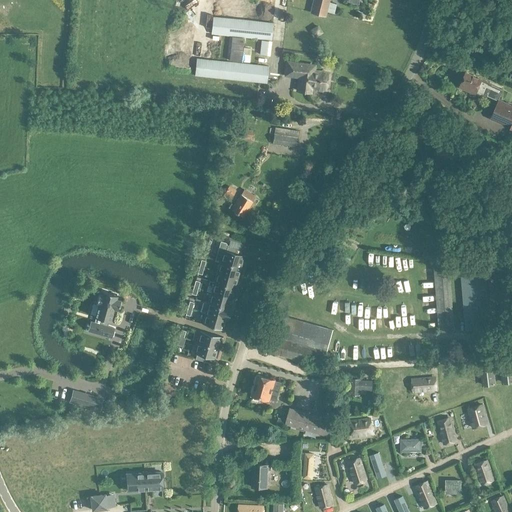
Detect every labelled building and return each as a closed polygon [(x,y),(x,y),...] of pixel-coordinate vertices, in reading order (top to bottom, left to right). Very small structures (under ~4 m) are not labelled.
[(313,0),(311,13),(325,16),(329,0),(313,0)] [(213,18),(211,34),(232,36),(244,37),(271,40),(273,24),(213,18)] [(318,35),(325,30),(320,22),(313,27),(318,35)] [(232,36),(229,62),(241,64),(241,62),(249,63),(251,49),(243,48),(244,37),(232,36)] [(261,40),(260,56),(270,57),(271,41),(261,40)] [(197,59),(195,76),(267,84),(268,67),(241,64),(229,62),(197,59)] [(288,62),(286,75),(304,77),(303,90),(312,91),(312,86),(318,87),(318,88),(319,89),(323,90),(324,89),(325,87),(326,87),(328,72),(314,70),(315,65),(288,62)] [(466,74),(460,88),(486,99),(487,96),(497,101),(502,90),(481,81),(481,80),(466,74)] [(511,110),(498,104),(498,105),(492,118),(511,127),(511,110)] [(303,138),(303,128),(279,127),(278,137),(303,138)] [(474,137),(459,170),(470,174),(484,141),(474,137)] [(458,152),(439,143),(435,153),(436,153),(434,159),(448,165),(450,160),(454,161),(459,163),(464,152),(459,150),(458,152)] [(482,159),(477,170),(484,173),(493,153),(484,148),(480,158),(482,159)] [(251,178),(239,193),(250,202),(270,178),(260,169),(263,165),(251,155),(240,168),(251,178)] [(474,171),(467,189),(487,198),(495,180),(474,171)] [(229,183),(226,191),(235,195),(238,187),(229,183)] [(344,232),(336,240),(352,256),(360,248),(344,232)] [(220,262),(239,267),(242,255),(240,254),(241,248),(228,244),(227,246),(226,245),(227,244),(221,242),(216,261),(220,262)] [(448,259),(434,260),(440,332),(454,331),(448,259)] [(239,267),(220,262),(217,271),(236,277),(239,267)] [(506,264),(461,267),(466,331),(511,329),(506,264)] [(217,271),(214,282),(233,287),(236,277),(217,271)] [(412,281),(412,272),(401,272),(401,281),(412,281)] [(365,277),(363,285),(374,288),(376,280),(365,277)] [(233,287),(214,282),(209,281),(208,286),(212,287),(211,292),(230,297),(233,287)] [(333,296),(337,287),(330,284),(326,294),(333,296)] [(95,317),(96,317),(94,323),(91,322),(88,331),(111,338),(114,328),(107,326),(109,320),(110,321),(113,308),(118,309),(120,299),(116,298),(117,295),(103,291),(102,294),(99,293),(96,303),(99,304),(95,317)] [(230,297),(211,292),(208,302),(203,301),(202,306),(228,313),(229,308),(227,307),(230,297)] [(228,313),(202,306),(200,311),(205,312),(224,318),(226,319),(228,313)] [(391,312),(385,312),(384,325),(408,325),(408,317),(402,317),(402,307),(391,306),(391,312)] [(224,318),(205,312),(202,323),(201,322),(201,323),(224,330),(225,330),(225,329),(224,329),(221,328),(224,318)] [(275,313),(264,351),(323,368),(333,330),(275,313)] [(349,321),(350,328),(360,327),(359,320),(349,321)] [(200,331),(196,342),(216,348),(219,336),(221,337),(222,338),(223,337),(222,336),(199,330),(199,331),(200,331)] [(216,348),(196,342),(194,352),(196,353),(195,359),(208,363),(210,357),(213,357),(216,348)] [(191,364),(193,356),(180,352),(177,360),(191,364)] [(511,383),(511,367),(500,369),(502,385),(511,383)] [(384,385),(394,389),(400,374),(390,370),(384,385)] [(493,370),(481,371),(483,387),(495,386),(493,370)] [(258,375),(252,395),(259,397),(258,400),(268,403),(269,400),(276,402),(281,383),(274,381),(274,380),(258,375)] [(432,378),(412,379),(413,392),(433,391),(432,378)] [(351,379),(350,395),(360,395),(360,390),(373,390),(373,381),(360,380),(361,379),(351,379)] [(126,389),(118,387),(117,390),(117,391),(116,392),(117,393),(128,396),(130,390),(126,389)] [(73,390),(70,402),(87,407),(99,411),(103,399),(91,395),(73,390)] [(511,402),(496,402),(496,415),(511,414),(511,402)] [(483,404),(468,408),(473,428),(488,424),(483,404)] [(290,408),(285,424),(328,437),(333,420),(290,408)] [(371,417),(349,421),(349,425),(350,434),(351,434),(351,438),(373,435),(373,431),(372,422),(371,422),(371,417)] [(439,420),(436,421),(442,445),(445,445),(455,443),(454,442),(457,442),(451,417),(448,418),(448,417),(438,420),(439,420)] [(421,439),(400,439),(400,452),(421,452),(421,439)] [(273,453),(289,454),(289,445),(273,444),(273,453)] [(498,461),(511,461),(511,444),(499,444),(498,461)] [(379,452),(370,454),(377,473),(385,471),(379,452)] [(301,454),(300,459),(304,460),(302,476),(302,479),(312,480),(312,477),(314,460),(314,454),(304,453),(304,454),(301,454)] [(360,457),(346,461),(353,484),(355,484),(355,485),(366,482),(366,480),(368,480),(360,457)] [(487,461),(475,465),(481,484),(494,481),(487,461)] [(253,464),(252,487),(267,488),(268,465),(253,464)] [(161,472),(145,473),(146,490),(162,489),(161,472)] [(135,474),(128,474),(128,477),(129,491),(146,490),(145,473),(135,474)] [(446,480),(445,494),(461,494),(461,480),(446,480)] [(427,481),(414,486),(416,492),(424,509),(436,504),(427,481)] [(316,487),(313,488),(316,496),(319,509),(322,508),(322,509),(330,507),(330,506),(333,505),(331,496),(328,484),(324,485),(324,484),(316,486),(316,487)] [(91,496),(93,510),(107,508),(106,507),(115,506),(114,499),(106,500),(105,495),(105,494),(91,496)] [(492,499),(490,501),(494,511),(511,511),(504,495),(501,496),(499,496),(493,499),(492,499)] [(409,511),(404,499),(395,503),(398,511),(409,511)]
